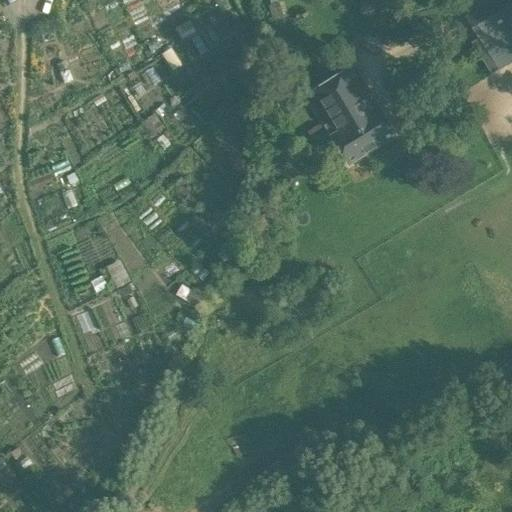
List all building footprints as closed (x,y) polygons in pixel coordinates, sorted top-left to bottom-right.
[(511,13),(503,0),(493,0),(465,18),(479,40),(498,71),(511,61),(511,13)] [(278,4),(269,6),(273,21),(282,18),(278,4)] [(200,12),(176,26),(183,37),(206,23),(200,12)] [(353,67),(306,96),(350,169),(397,140),(353,67)] [(114,287),(130,280),(121,259),(105,266),(114,287)]
